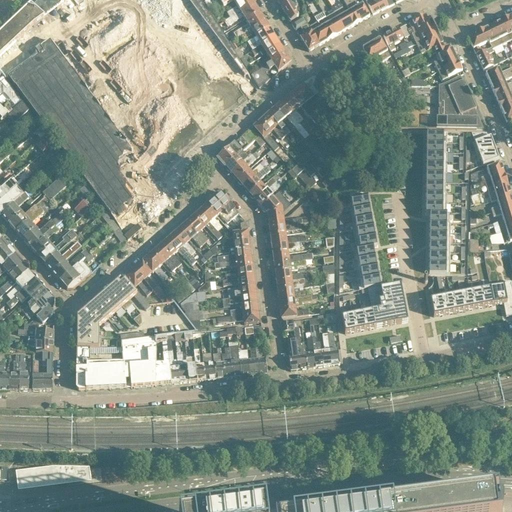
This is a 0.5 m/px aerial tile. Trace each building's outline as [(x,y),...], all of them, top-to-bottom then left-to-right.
[(41,0),(28,10),(0,35),(0,40),(11,53),(22,43),(41,26),(50,19),(74,0),(86,0),(94,9),(106,0),(41,0)] [(47,32),(26,48),(60,94),(67,89),(82,78),(77,72),(137,26),(123,8),(117,0),(106,0),(94,9),(104,23),(63,53),(47,32)] [(153,0),(159,9),(173,0),(153,0)] [(175,0),(173,0),(159,9),(164,18),(181,8),(175,0)] [(213,7),(208,0),(207,0),(204,2),(209,10),(213,7)] [(243,0),(235,5),(237,8),(227,14),(230,19),(254,4),(252,1),(252,0),(243,0)] [(294,0),(291,0),(280,7),(290,23),(297,19),(298,16),(294,11),(296,9),(296,7),(294,4),(296,3),(294,0)] [(347,0),(344,0),(343,1),(349,12),(345,14),(345,15),(352,28),(361,22),(347,0)] [(347,0),(361,22),(370,17),(362,5),(357,7),(352,0),(347,0)] [(364,0),(373,16),(388,8),(385,2),(383,0),(381,0),(379,1),(378,0),(375,0),(373,1),(375,4),(373,4),(370,0),(364,0)] [(339,3),(331,8),(334,13),(344,32),(352,28),(345,15),(345,14),(339,3)] [(254,4),(230,19),(224,23),(227,28),(243,18),(245,21),(245,22),(260,13),(258,11),(259,9),(257,7),(256,7),(254,4)] [(181,8),(164,18),(170,27),(186,17),(181,8)] [(204,11),(199,14),(202,19),(207,16),(204,11)] [(260,15),(260,13),(245,22),(247,25),(233,34),(237,40),(242,36),(265,22),(263,18),(263,17),(262,15),(260,15)] [(322,13),(314,18),(317,23),(327,42),(336,37),(325,18),(322,13)] [(325,18),(336,37),(344,32),(334,13),(325,18)] [(207,16),(202,19),(205,25),(210,22),(207,16)] [(306,16),(291,24),(296,31),(300,29),(305,36),(300,39),(309,52),(319,47),(308,28),(307,26),(306,16)] [(425,16),(409,24),(414,34),(433,25),(430,18),(427,20),(425,16)] [(186,17),(170,27),(176,36),(192,26),(186,17)] [(511,40),(511,24),(509,18),(501,22),(509,40),(510,42),(511,40)] [(267,25),(265,22),(242,36),(244,41),(253,35),(256,39),(270,30),(269,28),(269,27),(268,24),(267,25)] [(509,40),(501,22),(492,26),(495,31),(494,32),(496,37),(497,37),(502,46),(510,42),(509,40)] [(319,47),(327,42),(317,23),(308,28),(319,47)] [(416,46),(438,35),(433,25),(414,34),(411,36),(416,46)] [(192,26),(176,36),(181,45),(197,35),(192,26)] [(410,36),(405,26),(400,29),(405,38),(410,36)] [(495,31),(492,26),(483,30),(489,42),(492,48),(493,50),(502,46),(497,37),(496,37),(494,32),(495,31)] [(215,29),(210,32),(213,37),(218,34),(215,29)] [(253,52),(259,48),(275,38),(273,34),(273,33),(272,31),(270,31),(270,30),(256,39),(248,44),(253,52)] [(398,30),(383,38),(391,52),(396,50),(395,48),(393,45),(394,44),(395,45),(399,43),(398,41),(403,39),(398,30)] [(489,42),(483,30),(475,34),(476,36),(469,40),(476,55),(481,52),(479,48),(478,47),(489,42)] [(218,34),(213,37),(217,42),(222,39),(218,34)] [(197,35),(181,45),(187,54),(188,53),(203,44),(203,43),(197,35)] [(416,46),(421,55),(431,50),(443,45),(438,35),(416,46)] [(253,52),(252,53),(254,58),(260,54),(263,57),(267,55),(277,48),(280,46),(279,45),(280,44),(279,42),(277,42),(275,38),(259,48),(253,52)] [(375,42),(371,45),(373,48),(382,63),(390,58),(380,40),(379,40),(375,42)] [(203,44),(188,53),(190,55),(214,54),(210,47),(206,41),(203,43),(203,44)] [(235,51),(238,49),(233,42),(230,44),(229,45),(233,52),(235,51)] [(382,63),(373,48),(371,45),(362,50),(373,68),(382,63)] [(443,45),(431,50),(433,56),(435,55),(438,61),(454,54),(450,46),(445,49),(443,45)] [(268,58),(258,64),(262,70),(285,55),(283,51),(283,49),(282,47),(280,47),(280,46),(277,48),(267,55),(268,58)] [(492,48),(476,56),(484,72),(493,67),(491,63),(491,62),(492,62),(490,57),(489,58),(488,56),(494,54),(492,50),(493,50),(492,48)] [(238,49),(233,52),(239,61),(241,60),(244,58),(238,49)] [(408,49),(393,56),(395,60),(410,52),(408,49)] [(214,54),(190,55),(191,56),(200,66),(214,54)] [(434,64),(438,73),(458,63),(454,54),(438,61),(434,64)] [(285,55),(257,73),(254,75),(251,76),(259,89),(270,81),(265,74),(275,68),(278,74),(291,63),(291,62),(288,56),(286,57),(285,55)] [(191,57),(183,64),(192,74),(200,66),(191,56),(191,57)] [(251,65),(246,57),(244,58),(241,60),(246,68),(251,65)] [(462,72),(458,63),(438,73),(442,81),(462,72)] [(183,64),(174,72),(183,82),(192,74),(183,64)] [(407,69),(401,72),(405,78),(410,75),(407,69)] [(499,69),(485,75),(489,83),(511,73),(511,69),(501,74),(499,69)] [(174,72),(166,80),(175,90),(183,82),(174,72)] [(0,73),(0,96),(3,95),(8,101),(16,94),(5,79),(0,73)] [(511,73),(489,83),(493,92),(506,86),(504,82),(511,78),(511,73)] [(247,74),(242,78),(251,87),(253,86),(253,85),(254,85),(247,74)] [(296,90),(296,91),(313,112),(318,107),(317,103),(313,98),(318,94),(317,88),(316,84),(315,77),(313,78),(312,78),(304,84),(303,86),(300,88),(299,88),(296,90)] [(82,78),(67,89),(73,98),(88,86),(82,78)] [(398,78),(391,81),(395,87),(401,84),(398,78)] [(166,80),(158,87),(167,97),(175,90),(166,80)] [(439,106),(439,110),(440,110),(439,129),(439,130),(476,130),(476,120),(473,120),(470,112),(475,110),(476,110),(464,81),(462,82),(440,92),(440,106),(439,106)] [(493,92),(497,101),(511,93),(511,83),(506,86),(493,92)] [(234,85),(225,93),(234,103),(243,95),(243,94),(234,85)] [(88,86),(73,98),(80,106),(95,95),(88,86)] [(154,98),(140,111),(176,150),(197,131),(198,130),(192,124),(185,116),(182,119),(171,107),(174,105),(167,97),(158,87),(150,94),(154,98)] [(292,94),(288,97),(299,110),(301,108),(305,113),(311,119),(315,124),(319,120),(313,112),(296,91),(296,92),(293,94),(292,94)] [(225,93),(217,101),(226,111),(234,103),(225,93)] [(511,103),(511,93),(497,101),(500,109),(511,103)] [(23,102),(16,94),(1,108),(8,115),(23,102)] [(95,95),(80,106),(86,115),(102,103),(95,95)] [(284,102),(281,104),(299,124),(303,121),(296,112),(299,110),(288,97),(284,100),(284,102)] [(217,101),(209,109),(218,119),(226,111),(217,101)] [(23,102),(8,115),(15,124),(21,119),(29,111),(23,102)] [(102,103),(86,115),(93,124),(108,112),(102,103)] [(511,103),(500,109),(504,117),(511,113),(511,103)] [(277,106),(273,109),(284,122),(287,120),(307,143),(311,139),(299,124),(281,104),(279,106),(277,106)] [(209,109),(200,117),(209,126),(218,119),(209,109)] [(269,114),(267,116),(285,136),(289,133),(282,124),(284,122),(273,109),(269,112),(269,114)] [(35,119),(29,111),(21,119),(26,126),(35,119)] [(108,112),(93,124),(100,133),(115,121),(108,112)] [(263,118),(260,121),(271,133),(273,131),(281,140),(285,136),(267,116),(265,118),(263,118)] [(200,117),(192,124),(198,130),(197,131),(200,134),(209,126),(200,117)] [(115,121),(100,133),(106,141),(121,130),(115,121)] [(256,126),(253,128),(274,152),(279,148),(268,136),(271,133),(260,121),(256,125),(256,126)] [(8,130),(4,134),(6,137),(16,128),(14,125),(8,130)] [(42,140),(47,135),(41,127),(35,132),(42,140)] [(259,138),(251,129),(217,160),(225,168),(242,153),(255,142),(259,138)] [(121,130),(106,141),(113,150),(128,139),(121,130)] [(426,140),(426,144),(446,144),(446,145),(447,145),(447,134),(427,134),(427,137),(426,140)] [(471,135),(475,144),(472,145),(477,156),(479,156),(479,155),(495,149),(491,138),(488,139),(487,139),(486,136),(487,136),(486,135),(471,134),(471,135)] [(36,145),(43,153),(54,144),(47,135),(42,140),(36,145)] [(265,145),(259,138),(255,142),(260,148),(265,145)] [(128,139),(113,150),(120,159),(135,147),(128,139)] [(319,148),(324,154),(325,155),(327,153),(325,143),(319,148)] [(54,144),(43,153),(49,161),(60,152),(54,144)] [(426,149),(426,154),(446,155),(446,154),(446,145),(446,144),(426,144),(426,147),(426,149)] [(135,147),(120,159),(126,168),(141,156),(135,147)] [(495,149),(479,155),(479,156),(483,166),(499,160),(496,154),(495,151),(495,149)] [(273,161),(276,158),(271,151),(266,155),(272,162),(273,161)] [(65,159),(60,152),(49,161),(55,167),(65,159)] [(242,153),(225,168),(228,172),(229,172),(231,174),(252,157),(252,156),(249,152),(244,156),(242,153)] [(256,153),(252,156),(252,157),(231,174),(233,177),(233,178),(236,181),(249,171),(247,168),(260,157),(256,153)] [(329,160),(325,155),(324,154),(318,160),(329,173),(330,165),(329,160)] [(426,160),(426,164),(447,165),(447,154),(446,154),(446,155),(426,154),(426,157),(426,160)] [(141,156),(126,168),(133,176),(148,165),(141,156)] [(301,168),(306,163),(307,162),(304,157),(297,163),(300,167),(301,168)] [(318,160),(311,166),(322,179),(329,173),(318,160)] [(315,174),(306,163),(301,168),(304,172),(308,175),(310,178),(315,174)] [(426,169),(426,175),(445,175),(447,175),(447,165),(426,164),(426,167),(426,169)] [(489,176),(481,179),(483,183),(484,182),(490,180),(504,175),(501,164),(500,165),(486,169),(487,170),(489,176)] [(148,165),(133,176),(140,185),(155,174),(148,165)] [(242,186),(243,188),(264,170),(260,166),(251,174),(249,171),(236,181),(240,186),(242,186)] [(304,172),(301,168),(300,167),(293,173),(297,178),(304,172)] [(267,168),(264,170),(243,188),(245,190),(245,192),(249,196),(261,185),(259,182),(270,172),(267,168)] [(0,191),(1,191),(0,189),(0,182),(7,176),(9,174),(6,171),(5,170),(1,174),(2,175),(0,176),(0,191)] [(297,178),(293,173),(291,171),(289,172),(288,173),(293,180),(295,178),(296,179),(297,178)] [(155,174),(140,185),(146,193),(146,194),(161,182),(155,174)] [(254,200),(256,202),(280,181),(282,179),(278,175),(264,187),(261,185),(249,196),(252,199),(254,200)] [(316,184),(310,178),(308,175),(301,182),(309,191),(316,184)] [(426,180),(426,185),(445,185),(445,175),(426,175),(426,177),(426,180)] [(490,180),(484,182),(488,193),(508,186),(504,175),(490,180)] [(1,191),(0,191),(0,204),(22,184),(20,181),(17,183),(14,179),(1,191)] [(24,217),(21,213),(8,224),(15,233),(48,204),(65,189),(58,181),(41,195),(43,198),(43,199),(33,208),(24,217)] [(261,209),(273,198),(271,196),(284,185),(280,181),(256,202),(257,204),(257,206),(261,209)] [(141,197),(148,207),(155,201),(168,191),(161,182),(146,194),(146,193),(141,197)] [(0,204),(0,215),(13,204),(25,194),(28,191),(22,184),(0,204)] [(426,189),(426,195),(445,195),(445,194),(445,185),(426,185),(426,187),(426,189)] [(508,186),(488,193),(491,203),(497,201),(511,197),(508,186)] [(86,187),(80,193),(86,200),(92,195),(86,187)] [(477,189),(470,191),(472,197),(477,196),(478,195),(477,189)] [(168,191),(155,201),(163,211),(170,204),(171,204),(171,203),(172,202),(172,201),(172,200),(172,199),(172,198),(172,197),(172,196),(171,196),(171,195),(168,191)] [(238,215),(239,214),(220,193),(206,205),(217,217),(220,215),(228,224),(238,215)] [(273,198),(261,209),(264,213),(266,213),(268,215),(283,213),(286,211),(291,207),(279,193),(273,198)] [(13,204),(0,215),(3,219),(6,222),(8,224),(21,213),(17,209),(29,199),(25,194),(13,204)] [(426,199),(426,205),(446,205),(446,194),(445,194),(445,195),(426,195),(426,197),(426,199)] [(350,195),(352,210),(353,211),(369,207),(368,203),(368,200),(367,197),(363,198),(363,195),(357,195),(350,195)] [(472,197),(470,198),(472,204),(479,202),(477,196),(472,197)] [(499,207),(491,210),(492,214),(511,208),(511,198),(511,197),(497,201),(499,207)] [(148,207),(136,215),(145,227),(163,211),(155,201),(148,207)] [(84,202),(74,210),(82,219),(92,210),(84,202)] [(48,204),(15,233),(23,241),(36,230),(32,226),(51,208),(48,204)] [(95,207),(101,216),(105,213),(98,204),(95,207)] [(217,217),(206,205),(202,209),(202,210),(200,212),(218,232),(222,228),(214,219),(217,217)] [(426,209),(426,215),(430,215),(446,215),(446,214),(446,205),(426,205),(426,207),(426,209)] [(352,210),(350,211),(352,221),(371,217),(370,212),(370,210),(369,207),(353,211),(352,210)] [(511,208),(492,214),(493,218),(502,215),(504,222),(511,219),(511,208)] [(218,232),(200,212),(197,214),(196,214),(193,217),(192,217),(203,229),(205,227),(218,241),(223,237),(222,237),(220,234),(218,232)] [(101,217),(108,226),(112,222),(105,213),(101,216),(101,217)] [(268,215),(268,221),(267,222),(268,226),(269,228),(269,229),(301,225),(310,224),(310,218),(284,221),(283,213),(268,215)] [(430,220),(430,225),(449,225),(449,224),(449,214),(446,214),(446,215),(430,215),(430,217),(430,220)] [(203,229),(192,217),(191,218),(188,221),(188,222),(186,224),(204,244),(208,240),(200,232),(203,229)] [(371,217),(352,221),(354,230),(354,231),(373,227),(372,222),(371,219),(371,217)] [(504,222),(498,224),(501,235),(511,231),(511,219),(504,222)] [(336,221),(326,222),(327,231),(334,230),(336,229),(336,221)] [(119,231),(112,222),(108,226),(114,235),(119,231)] [(39,234),(36,230),(23,241),(30,249),(55,228),(51,223),(39,234)] [(204,244),(186,224),(184,226),(182,226),(179,229),(189,241),(192,239),(200,248),(204,244)] [(233,234),(232,234),(233,244),(249,242),(249,241),(250,240),(250,237),(248,236),(248,232),(249,231),(248,225),(247,224),(240,227),(235,230),(232,232),(233,234)] [(430,229),(430,235),(450,235),(450,224),(449,224),(449,225),(430,225),(430,227),(430,229)] [(142,230),(137,225),(124,237),(128,241),(127,241),(128,242),(142,230)] [(269,233),(269,239),(286,236),(286,233),(301,230),(301,225),(269,229),(270,232),(269,233)] [(354,230),(353,231),(355,241),(375,237),(374,232),(373,229),(373,227),(354,231),(354,230)] [(55,228),(30,249),(37,257),(50,246),(47,243),(60,233),(55,228)] [(189,241),(179,229),(175,233),(175,234),(173,236),(190,257),(195,253),(187,244),(189,241)] [(54,250),(50,246),(37,257),(45,265),(58,254),(78,237),(73,231),(64,239),(65,240),(54,250)] [(114,235),(123,246),(128,242),(119,231),(114,235)] [(511,231),(501,235),(504,245),(511,243),(511,244),(511,231)] [(429,240),(429,245),(450,245),(450,235),(430,235),(429,237),(429,240)] [(190,257),(173,236),(170,238),(169,238),(165,241),(176,254),(178,251),(191,267),(196,263),(190,257)] [(286,236),(269,239),(270,243),(271,245),(272,247),(299,244),(306,243),(305,237),(287,240),(286,236)] [(216,246),(222,245),(227,244),(226,237),(216,246)] [(375,237),(355,241),(356,250),(357,251),(373,248),(377,247),(376,242),(375,239),(375,237)] [(334,248),(334,239),(326,240),(327,249),(334,248)] [(176,254),(165,241),(161,245),(161,246),(159,248),(176,269),(181,265),(173,256),(176,254)] [(249,242),(233,244),(227,244),(222,245),(222,251),(229,250),(229,253),(251,251),(251,246),(250,246),(249,245),(249,242)] [(58,254),(45,265),(52,274),(65,263),(81,249),(77,244),(61,258),(58,254)] [(271,252),(272,257),(289,255),(288,251),(299,250),(299,244),(272,247),(272,250),(271,252)] [(429,249),(429,255),(450,255),(450,245),(429,245),(429,247),(429,249)] [(0,267),(14,255),(8,247),(0,254),(0,267)] [(176,269),(159,248),(156,250),(155,250),(151,254),(162,266),(164,264),(172,273),(176,269)] [(356,250),(352,251),(354,261),(355,262),(375,258),(374,252),(373,250),(373,248),(357,251),(356,250)] [(214,255),(210,251),(203,257),(207,261),(214,255)] [(218,258),(218,264),(251,260),(251,257),(252,256),(251,251),(229,253),(230,257),(218,258)] [(68,267),(65,263),(52,274),(59,282),(82,263),(85,260),(89,256),(85,252),(68,267)] [(162,266),(151,254),(147,257),(147,258),(143,262),(153,274),(154,273),(162,282),(166,278),(158,269),(162,266)] [(0,275),(5,271),(8,276),(9,276),(22,263),(14,255),(0,267),(0,275)] [(89,256),(85,260),(88,264),(94,259),(90,255),(89,256)] [(289,255),(272,257),(272,262),(274,263),(274,266),(305,261),(309,261),(308,255),(289,258),(289,255)] [(429,260),(429,265),(450,265),(450,255),(429,255),(429,257),(429,260)] [(334,258),(318,260),(319,266),(334,264),(334,258)] [(354,261),(352,261),(354,272),(356,272),(356,271),(377,268),(376,262),(375,259),(375,258),(355,262),(354,261)] [(237,268),(237,271),(254,269),(253,264),(252,263),(251,260),(218,264),(215,265),(215,270),(237,268)] [(274,275),(291,273),(297,272),(297,268),(306,267),(305,261),(274,266),(275,268),(274,270),(274,275)] [(143,262),(140,264),(139,264),(136,266),(136,268),(134,270),(153,292),(157,289),(147,278),(153,274),(143,262)] [(29,271),(22,263),(9,276),(12,280),(1,289),(5,293),(15,283),(29,271)] [(82,263),(59,282),(67,291),(73,290),(92,274),(82,263)] [(429,269),(429,275),(436,275),(450,275),(450,265),(429,265),(429,267),(429,269)] [(334,276),(334,267),(322,269),(324,277),(334,276)] [(377,268),(356,271),(356,272),(358,280),(358,281),(379,278),(378,272),(377,269),(377,268)] [(226,281),(254,278),(253,275),(254,274),(254,269),(237,271),(237,274),(226,276),(226,281)] [(153,292),(134,270),(132,272),(131,271),(124,277),(135,289),(138,286),(148,297),(153,292)] [(6,297),(10,302),(35,279),(29,271),(15,283),(18,286),(6,297)] [(277,284),(304,280),(303,274),(291,276),(291,273),(274,275),(275,280),(276,281),(277,284)] [(334,276),(325,277),(326,286),(334,285),(334,276)] [(226,281),(221,282),(221,288),(239,285),(239,289),(256,287),(255,282),(254,281),(254,278),(226,281)] [(358,280),(357,281),(359,292),(361,291),(367,290),(380,288),(381,287),(379,282),(379,279),(379,278),(358,281),(358,280)] [(419,285),(420,288),(422,291),(426,292),(429,291),(432,289),(433,285),(432,281),(429,278),(425,278),(422,279),(420,282),(419,285)] [(35,279),(10,302),(6,306),(9,310),(18,302),(21,305),(29,298),(29,299),(42,287),(35,279)] [(120,281),(115,285),(129,301),(134,298),(134,297),(137,295),(122,279),(120,281)] [(195,290),(199,287),(193,279),(188,283),(195,290)] [(305,286),(304,280),(277,284),(277,286),(276,288),(277,293),(299,290),(303,289),(303,286),(305,286)] [(191,294),(195,290),(188,283),(185,286),(191,294)] [(211,292),(210,283),(205,284),(205,285),(198,291),(198,294),(199,294),(211,292)] [(511,286),(511,283),(503,284),(507,304),(503,305),(506,318),(511,316),(511,286)] [(503,284),(490,287),(494,307),(503,305),(507,304),(503,284)] [(115,285),(108,291),(122,308),(125,312),(133,305),(129,301),(115,285)] [(380,288),(367,290),(368,294),(371,309),(375,330),(407,323),(404,307),(405,307),(405,306),(400,307),(400,304),(404,303),(400,286),(381,290),(380,288)] [(49,294),(42,287),(29,299),(32,302),(27,307),(25,304),(19,309),(21,312),(25,316),(49,294)] [(239,289),(228,291),(229,300),(256,297),(256,294),(257,292),(256,287),(239,289)] [(490,287),(480,289),(484,309),(488,308),(491,307),(492,307),(494,307),(490,287)] [(480,289),(470,290),(474,311),(478,310),(482,309),(484,309),(480,289)] [(299,290),(277,293),(277,298),(279,299),(279,302),(306,298),(305,293),(300,293),(299,290)] [(470,290),(460,292),(464,313),(469,312),(472,311),(474,311),(470,290)] [(108,291),(101,298),(115,314),(122,308),(108,291)] [(179,304),(188,296),(184,291),(175,299),(179,304)] [(460,292),(449,294),(450,295),(454,314),(459,313),(462,313),(464,313),(460,292)] [(43,314),(54,304),(54,300),(49,294),(25,316),(29,320),(40,311),(42,313),(43,314)] [(179,306),(180,308),(184,305),(192,304),(200,303),(199,294),(198,294),(194,294),(179,306)] [(441,297),(440,297),(444,316),(449,315),(452,315),(454,314),(450,295),(441,297)] [(441,296),(430,298),(434,318),(439,317),(442,317),(444,316),(440,297),(441,297),(441,296)] [(241,304),(241,308),(258,306),(258,300),(256,299),(256,297),(229,300),(229,306),(241,304)] [(101,298),(93,304),(108,320),(115,314),(101,298)] [(311,298),(306,298),(279,302),(279,304),(278,306),(279,311),(296,309),(303,308),(302,304),(312,303),(311,298)] [(43,314),(42,313),(30,324),(28,326),(24,326),(23,331),(38,333),(38,332),(38,327),(42,326),(44,326),(53,326),(54,304),(43,314)] [(93,304),(86,310),(101,326),(108,320),(93,304)] [(193,313),(192,304),(184,305),(180,308),(185,314),(193,313)] [(231,318),(258,315),(258,312),(259,310),(258,306),(241,308),(235,308),(236,311),(231,312),(231,318)] [(280,316),(281,317),(281,320),(309,316),(308,311),(297,312),(296,309),(279,311),(280,316)] [(371,309),(361,311),(365,332),(370,330),(373,330),(375,330),(371,309)] [(77,318),(77,330),(99,330),(99,328),(101,326),(86,310),(77,318)] [(361,311),(351,313),(351,317),(355,333),(360,332),(363,332),(365,332),(361,311)] [(185,314),(184,316),(189,322),(199,321),(204,321),(203,312),(199,313),(193,313),(185,314)] [(259,317),(258,315),(231,318),(217,320),(217,325),(244,322),(244,326),(261,324),(260,318),(259,317)] [(336,315),(325,316),(326,321),(326,325),(337,324),(336,315)] [(351,317),(342,319),(345,335),(350,334),(354,334),(355,333),(351,317)] [(448,334),(465,330),(463,318),(445,322),(448,334)] [(317,320),(309,321),(310,328),(318,327),(318,322),(317,320)] [(282,324),(281,324),(282,333),(294,332),(294,331),(294,328),(293,323),(282,324)] [(77,330),(77,340),(99,340),(99,339),(99,330),(77,330)] [(294,332),(295,342),(298,359),(299,371),(307,370),(306,355),(305,347),(301,348),(299,330),(294,331),(294,332)] [(19,331),(18,337),(34,339),(33,343),(53,345),(53,333),(53,334),(38,332),(38,333),(23,331),(19,331)] [(314,334),(311,335),(312,340),(315,369),(323,368),(321,353),(320,344),(316,344),(315,334),(314,334)] [(309,354),(306,355),(307,370),(315,369),(312,340),(311,335),(307,335),(309,354)] [(333,335),(328,336),(332,367),(340,366),(338,350),(335,351),(333,335)] [(325,352),(321,353),(323,368),(332,367),(328,336),(323,336),(325,352)] [(77,340),(77,349),(101,350),(101,339),(99,339),(99,340),(77,340)] [(155,387),(155,363),(155,344),(155,339),(122,343),(123,350),(124,362),(126,383),(131,383),(131,389),(155,387)] [(53,345),(33,343),(14,341),(14,346),(18,347),(18,348),(26,349),(26,350),(34,351),(34,354),(42,355),(53,356),(53,345)] [(289,357),(285,357),(287,368),(290,371),(291,372),(299,371),(298,359),(295,342),(287,343),(289,357)] [(233,379),(241,378),(238,348),(229,349),(230,353),(233,379)] [(225,355),(222,355),(225,380),(233,379),(230,353),(229,349),(225,350),(225,355)] [(260,349),(255,350),(258,376),(267,375),(265,360),(261,360),(260,349)] [(77,350),(77,363),(124,362),(123,350),(77,350)] [(214,365),(213,365),(215,381),(225,380),(222,355),(221,350),(217,351),(217,356),(213,356),(214,365)] [(258,376),(255,350),(251,351),(252,361),(248,361),(250,377),(258,376)] [(205,382),(204,366),(200,367),(198,352),(194,352),(195,359),(197,383),(205,382)] [(247,352),(238,353),(241,378),(250,377),(248,361),(247,352)] [(164,362),(155,363),(155,387),(156,387),(171,386),(168,353),(163,354),(164,362)] [(171,386),(180,385),(177,362),(173,362),(172,353),(168,353),(171,385),(171,386)] [(33,354),(32,392),(42,392),(42,378),(38,377),(38,362),(42,362),(42,355),(34,354),(33,354)] [(180,385),(188,384),(186,362),(183,362),(182,354),(176,355),(177,362),(180,385)] [(0,392),(9,392),(9,376),(3,376),(4,355),(0,355),(0,392)] [(42,362),(42,365),(47,366),(47,362),(53,362),(53,356),(42,355),(42,362)] [(9,392),(19,392),(19,356),(15,356),(15,363),(13,363),(13,376),(9,376),(9,392)] [(19,356),(19,392),(29,392),(29,376),(25,376),(25,357),(19,356)] [(202,356),(204,366),(205,382),(215,381),(213,365),(212,365),(211,356),(202,356)] [(188,384),(197,383),(195,359),(186,360),(186,362),(188,384)] [(42,378),(42,392),(52,392),(53,387),(53,377),(53,362),(47,362),(47,366),(47,378),(42,378)] [(126,383),(124,362),(77,363),(76,389),(79,392),(126,389),(126,383)] [(20,492),(93,483),(91,469),(54,468),(18,472),(20,492)] [(390,510),(399,501),(401,498),(295,511),(501,511),(501,506),(494,506),(493,498),(497,498),(497,496),(390,510)]
